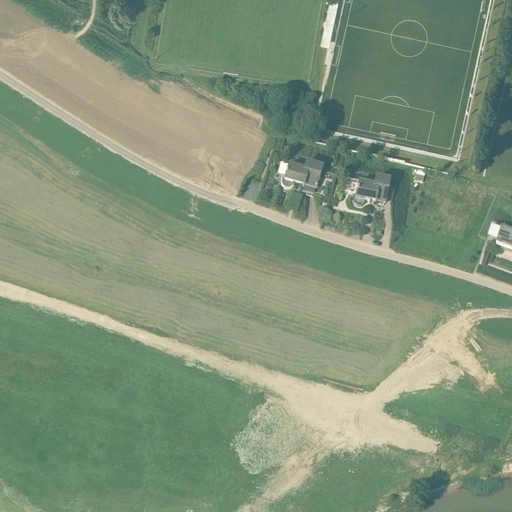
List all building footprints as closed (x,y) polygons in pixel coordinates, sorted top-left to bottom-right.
[(328,50),(338,2),(336,2),(329,1),(323,27),(319,47),(328,50)] [(284,176),(284,179),(283,179),(282,180),(281,180),(281,181),(280,182),(280,183),(280,184),(280,185),(280,186),(280,187),(281,188),(281,189),(282,189),(283,190),(284,191),(285,191),(286,191),(287,191),(288,191),(289,190),(290,190),(291,189),(291,188),(292,187),(292,186),(295,187),(295,186),(302,188),(302,187),(315,191),(321,169),(305,164),(303,172),(287,167),(285,174),(284,176)] [(355,191),(354,196),(353,197),(352,198),(352,199),(351,200),(351,201),(351,202),(351,203),(351,204),(352,205),(353,206),(354,207),(355,207),(356,208),(357,208),(359,208),(360,208),(361,207),(362,206),(363,206),(363,205),(364,204),(364,203),(368,204),(368,203),(374,204),(374,203),(384,205),(388,183),(375,180),(373,187),(357,184),(356,191),(355,191)] [(256,190),(254,197),(247,195),(246,199),(256,202),(260,183),(251,181),(249,188),(256,190)] [(500,243),(504,230),(493,226),(488,239),(500,243)] [(504,230),(500,243),(497,247),(511,252),(511,231),(504,229),(504,230)]
